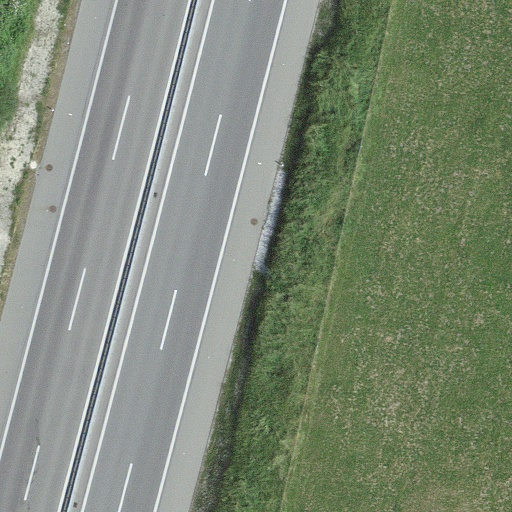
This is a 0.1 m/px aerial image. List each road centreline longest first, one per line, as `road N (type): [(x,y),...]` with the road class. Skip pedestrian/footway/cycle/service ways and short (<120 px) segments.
road 1 (motorway): [(120,511),(252,0)]
road 2 (motorway): [(152,0),(21,511)]
